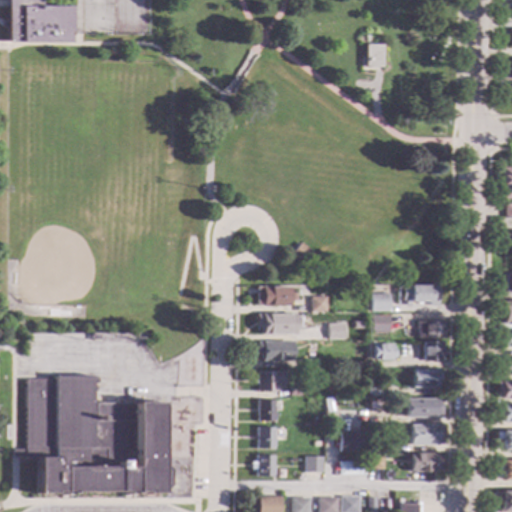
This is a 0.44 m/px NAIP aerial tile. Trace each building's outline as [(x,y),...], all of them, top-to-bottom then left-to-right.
[(38,0),(38,7),(67,7),(67,35),(66,35),(66,43),(5,42),(5,0),(38,0)] [(380,45),(379,68),(362,67),(363,44),(380,45)] [(511,199),(498,199),(499,168),(510,168),(510,163),(511,163),(511,199)] [(511,229),(493,229),(493,218),(501,218),(502,204),(511,204),(511,229)] [(511,293),(500,293),(500,274),(511,274),(511,293)] [(436,306),(427,306),(427,302),(408,302),(408,307),(402,307),(402,305),(395,305),(395,287),(399,287),(399,286),(436,285),(436,306)] [(285,292),(293,292),(292,302),(285,302),(285,307),(253,306),(254,287),(285,287),(285,292)] [(386,312),(368,312),(368,294),(386,295),(386,312)] [(323,312),(307,312),(307,297),(322,297),(323,312)] [(511,325),(499,325),(499,315),(494,315),(494,302),(511,302),(511,325)] [(292,335),(258,334),(258,324),(254,324),(254,314),(292,315),(292,335)] [(386,316),(386,333),(368,333),(368,316),(386,316)] [(361,330),(349,330),(349,322),(361,322),(361,330)] [(441,339),(414,338),(414,322),(441,322),(441,339)] [(341,339),(325,340),(325,325),(340,324),(341,339)] [(511,348),(499,348),(499,330),(511,330),(511,348)] [(289,361),(258,361),(258,352),(254,352),(254,342),(290,343),(289,361)] [(439,361),(420,361),(420,342),(439,342),(439,361)] [(390,360),(370,360),(370,345),(390,345),(390,360)] [(315,369),(301,369),(301,359),(315,359),(315,369)] [(511,376),(498,376),(498,368),(493,368),(494,359),(511,359),(511,376)] [(436,388),(409,388),(409,369),(436,370),(436,388)] [(281,383),(272,383),(272,392),(254,392),(255,372),(281,372),(281,383)] [(87,404),(157,403),(156,464),(160,464),(160,467),(164,470),(164,486),(160,490),(157,490),(157,494),(31,494),(31,460),(21,460),(21,457),(8,457),(8,450),(21,450),(21,380),(48,380),(48,377),(86,377),(87,404)] [(511,400),(498,400),(498,391),(494,391),(494,383),(511,383),(511,400)] [(302,396),(287,396),(287,385),(302,386),(302,396)] [(379,396),(365,396),(365,389),(369,389),(369,385),(379,385),(379,396)] [(439,418),(403,418),(403,399),(439,399),(439,418)] [(271,422),(254,422),(255,401),(272,401),(271,422)] [(511,422),(498,422),(498,414),(494,414),(494,406),(511,406),(511,422)] [(379,425),(365,425),(366,409),(379,409),(379,425)] [(434,427),(439,426),(440,444),(434,445),(407,446),(407,426),(434,425),(434,427)] [(271,449),(253,449),(254,428),(271,428),(271,449)] [(335,453),(356,453),(357,432),(336,431),(335,453)] [(511,451),(498,451),(498,441),(492,441),(492,432),(511,432),(511,451)] [(388,452),(374,452),(374,444),(388,444),(388,452)] [(380,455),(380,469),(365,469),(365,454),(380,455)] [(434,458),(438,458),(438,471),(434,471),(434,472),(407,473),(407,454),(434,454),(434,458)] [(271,477),(253,477),(253,471),(248,471),(248,462),(253,462),(253,456),(271,456),(271,477)] [(319,473),(302,473),(302,457),(319,457),(319,473)] [(511,481),(498,481),(498,471),(492,471),(492,460),(511,460),(511,481)] [(362,475),(336,475),(336,462),(337,462),(363,462),(362,475)] [(511,511),(497,511),(497,492),(511,492),(511,511)] [(277,511),(254,511),(254,498),(277,497),(277,511)] [(355,511),(337,511),(337,497),(355,497),(355,511)] [(306,511),(288,511),(288,498),(305,499),(306,499),(306,511)] [(334,498),(334,511),(314,511),(314,498),(334,498)] [(373,511),(364,511),(364,498),(373,498),(373,511)] [(416,511),(394,511),(394,504),(412,504),(412,503),(417,503),(416,511)]
